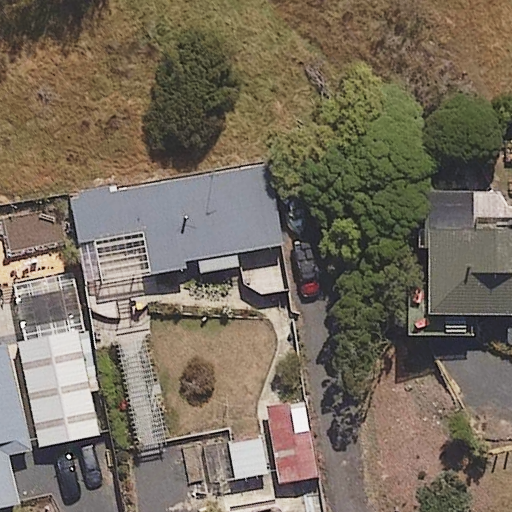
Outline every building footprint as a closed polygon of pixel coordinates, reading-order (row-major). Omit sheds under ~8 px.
[(286,251),(274,170),(76,199),(90,290),(193,275),(192,269),(197,268),(198,279),(243,272),(241,257),(286,251)] [(511,321),(511,209),(508,210),(507,197),(428,200),(432,296),(415,297),(417,340),(474,338),(474,323),(511,321)] [(11,459),(107,438),(84,333),(0,351),(0,511),(5,511),(22,509),(11,459)] [(284,486),(321,481),(309,405),(273,410),(284,486)] [(269,477),(264,442),(232,446),(237,482),(269,477)]
